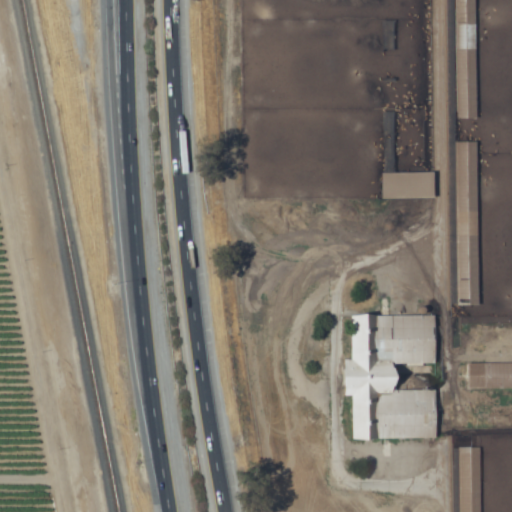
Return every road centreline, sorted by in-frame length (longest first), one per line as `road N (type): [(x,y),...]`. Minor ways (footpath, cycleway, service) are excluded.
road 1 (motorway): [(222,511),(187,279),(169,0)]
road 2 (motorway): [(125,0),(133,274),(164,511)]
road 3 (motorway): [(111,0),(133,274)]
